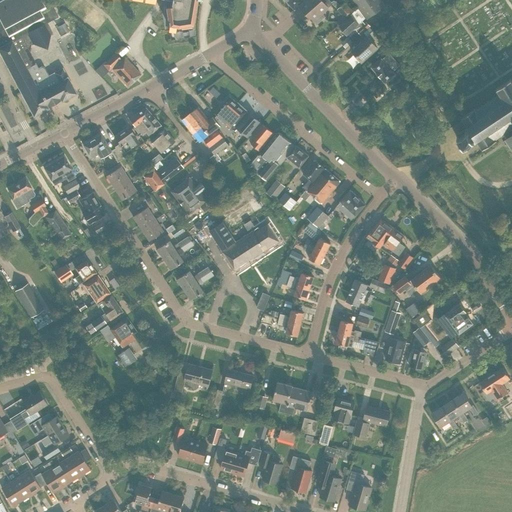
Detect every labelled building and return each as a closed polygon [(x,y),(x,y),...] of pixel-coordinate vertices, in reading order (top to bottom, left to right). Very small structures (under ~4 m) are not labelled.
[(44,67),(41,66),(38,68),(29,52),(31,46),(34,44),(46,47),(50,36),(53,34),(47,23),(58,17),(51,5),(45,8),(41,0),(0,0),(0,53),(33,116),(48,108),(47,107),(60,100),(61,101),(75,93),(62,68),(49,75),(44,67)] [(178,24),(192,22),(196,0),(162,0),(164,14),(166,14),(168,26),(177,27),(178,24)] [(285,0),(295,10),(305,0),(285,0)] [(300,6),(299,7),(302,10),(303,9),(313,21),(313,20),(317,24),(326,16),(323,12),(332,4),(331,3),(329,0),(306,0),(300,6)] [(353,0),(367,19),(385,6),(380,0),(353,0)] [(334,1),(331,3),(332,4),(342,15),(343,16),(345,19),(353,12),(345,2),(341,6),(337,2),(334,1)] [(365,18),(357,8),(353,12),(345,19),(339,25),(340,26),(339,26),(347,35),(355,28),(357,30),(357,31),(361,35),(370,26),(366,22),(365,23),(362,21),(365,18)] [(342,15),(336,22),(339,25),(345,19),(343,16),(342,15)] [(378,48),(375,44),(380,39),(373,31),(351,50),(362,62),(378,48)] [(106,63),(111,68),(120,59),(115,54),(106,63)] [(424,59),(430,67),(438,62),(432,54),(424,59)] [(382,59),(372,68),(385,83),(395,74),(392,71),(399,65),(390,55),(383,61),(382,59)] [(125,57),(112,69),(128,86),(141,74),(125,57)] [(511,81),(510,79),(496,88),(500,94),(476,110),(475,109),(461,118),(467,127),(466,128),(457,134),(458,135),(457,135),(458,137),(457,138),(463,147),(464,146),(465,147),(474,141),(474,142),(476,141),(482,150),(496,141),(495,139),(506,132),(509,136),(506,139),(511,148),(511,81)] [(231,129),(234,126),(246,111),(229,97),(215,114),(217,116),(216,118),(222,127),(221,128),(229,135),(233,130),(231,129)] [(17,124),(5,102),(1,104),(0,104),(0,108),(10,127),(17,124)] [(208,120),(198,107),(190,113),(208,136),(216,129),(220,127),(212,117),(208,120)] [(133,128),(141,121),(144,124),(153,116),(145,108),(140,111),(138,108),(134,110),(136,113),(135,114),(128,119),(134,126),(133,127),(133,128)] [(248,137),(260,123),(246,111),(234,126),(248,137)] [(203,139),(209,147),(223,138),(216,129),(208,136),(190,113),(182,120),(199,142),(203,139)] [(144,124),(141,121),(133,128),(138,133),(139,132),(141,134),(145,132),(148,136),(160,125),(153,116),(144,124)] [(262,145),(272,133),(261,124),(251,135),(255,140),(250,146),(252,147),(253,146),(258,151),(262,145)] [(98,153),(101,157),(111,151),(117,162),(123,159),(122,157),(127,154),(125,151),(138,142),(128,127),(114,136),(119,144),(115,147),(116,148),(111,150),(100,134),(83,145),(91,158),(98,153)] [(151,141),(161,153),(174,141),(164,129),(157,135),(151,141)] [(280,165),(286,157),(295,146),(291,143),(291,142),(279,131),(259,155),(258,154),(250,164),(259,171),(258,173),(266,180),(279,165),(280,165)] [(296,146),(295,146),(286,157),(299,167),(308,156),(296,146)] [(210,158),(214,163),(220,158),(217,153),(210,158)] [(159,154),(149,161),(153,166),(159,161),(162,158),(159,154)] [(69,165),(64,156),(44,168),(53,185),(66,178),(68,181),(75,177),(69,165)] [(144,177),(154,190),(182,168),(176,160),(157,174),(153,169),(144,177)] [(314,160),(303,174),(309,179),(313,182),(324,168),(314,160)] [(159,161),(153,166),(156,170),(162,165),(159,161)] [(106,176),(114,188),(128,179),(120,167),(106,176)] [(306,191),(322,204),(340,181),(325,169),(306,191)] [(199,191),(203,188),(200,183),(196,187),(189,177),(171,192),(188,214),(206,200),(199,191)] [(13,198),(12,199),(12,201),(16,208),(30,201),(29,199),(34,196),(34,194),(25,178),(7,189),(13,198)] [(62,186),(67,195),(80,188),(75,179),(62,186)] [(122,200),(136,190),(128,179),(114,188),(122,200)] [(266,193),(275,199),(285,187),(277,180),(266,193)] [(342,201),(337,207),(351,219),(365,204),(356,196),(357,196),(350,190),(341,200),(342,201)] [(65,197),(69,204),(80,197),(76,191),(65,197)] [(84,213),(90,223),(103,215),(98,206),(99,205),(92,192),(79,200),(87,212),(84,213)] [(279,200),(291,209),(296,202),(285,193),(279,200)] [(37,224),(39,221),(40,218),(48,213),(44,206),(45,206),(41,199),(30,206),(34,212),(28,219),(28,222),(32,226),(37,224)] [(225,219),(231,227),(261,208),(255,199),(225,219)] [(331,219),(328,217),(329,216),(317,207),(307,218),(322,230),(331,219)] [(147,208),(133,217),(141,229),(155,219),(147,208)] [(45,217),(61,240),(71,234),(55,211),(45,217)] [(3,217),(12,232),(20,227),(12,213),(3,217)] [(148,241),(163,231),(155,219),(141,229),(148,241)] [(394,229),(380,219),(373,229),(387,239),(394,229)] [(93,227),(97,234),(106,228),(103,222),(93,227)] [(209,231),(235,270),(279,241),(267,224),(255,233),(253,231),(235,242),(222,222),(209,231)] [(310,222),(303,230),(314,239),(321,231),(310,222)] [(170,232),(174,238),(185,231),(181,225),(170,232)] [(383,244),(387,239),(373,229),(366,238),(380,248),(383,244)] [(404,236),(394,229),(387,239),(383,244),(398,255),(405,247),(399,243),(404,236)] [(168,240),(156,249),(163,259),(175,251),(180,248),(190,241),(187,236),(172,246),(168,240)] [(313,242),(308,239),(305,244),(325,254),(330,243),(319,238),(316,245),(313,243),(313,242)] [(183,252),(193,245),(190,241),(180,248),(183,252)] [(320,264),(325,254),(305,244),(303,248),(309,251),(309,250),(312,251),(309,259),(320,264)] [(199,248),(194,252),(197,257),(203,253),(199,248)] [(169,269),(182,261),(175,251),(163,259),(169,269)] [(289,257),(300,263),(303,256),(292,251),(289,257)] [(387,259),(396,266),(399,261),(391,254),(387,259)] [(398,264),(404,269),(411,261),(404,256),(398,264)] [(75,267),(79,274),(74,278),(78,284),(84,280),(84,281),(96,273),(87,260),(75,267)] [(72,274),(65,264),(54,272),(60,282),(72,274)] [(378,279),(390,284),(396,269),(384,264),(378,279)] [(441,278),(431,265),(409,281),(404,276),(392,285),(399,293),(404,289),(409,295),(417,289),(420,293),(441,278)] [(188,271),(176,279),(183,289),(210,271),(208,267),(197,273),(192,276),(188,271)] [(210,271),(183,289),(189,299),(193,297),(202,291),(198,285),(203,282),(213,275),(210,271)] [(296,276),(295,278),(281,273),(279,277),(309,288),(313,277),(302,273),(300,278),(296,276)] [(84,285),(96,302),(109,293),(97,275),(84,285)] [(279,277),(277,282),(287,285),(293,287),(294,286),(297,287),(294,295),(306,299),(309,288),(279,277)] [(365,297),(366,297),(372,299),(373,296),(367,293),(368,292),(365,291),(368,285),(355,279),(351,290),(363,295),(363,296),(365,297)] [(370,286),(385,292),(388,285),(373,279),(370,286)] [(14,290),(30,317),(43,310),(27,283),(14,290)] [(257,307),(263,310),(271,291),(265,288),(257,307)] [(363,296),(363,295),(351,290),(346,301),(358,306),(363,296)] [(85,326),(90,333),(109,320),(110,321),(115,317),(123,312),(111,295),(98,304),(104,313),(85,326)] [(86,307),(83,302),(77,306),(80,311),(86,307)] [(411,304),(406,309),(412,317),(418,313),(411,304)] [(444,314),(437,320),(451,338),(458,333),(459,334),(473,324),(465,313),(466,312),(461,306),(446,317),(444,314)] [(359,314),(372,319),(374,313),(361,308),(359,314)] [(286,315),(280,314),(279,319),(300,324),(303,313),(292,310),(290,318),(286,317),(286,315)] [(421,312),(413,318),(420,328),(424,326),(427,323),(427,320),(421,312)] [(358,316),(355,324),(367,328),(369,319),(358,316)] [(108,342),(115,337),(122,347),(134,339),(132,335),(136,332),(126,317),(118,323),(110,329),(107,325),(100,330),(108,342)] [(385,331),(394,334),(398,321),(389,318),(385,331)] [(298,336),(300,324),(279,319),(278,324),(284,325),(284,324),(288,325),(286,333),(298,336)] [(352,323),(341,320),(338,332),(358,336),(359,333),(353,331),(353,333),(350,332),(352,323)] [(424,326),(420,328),(435,347),(439,344),(424,326)] [(412,333),(424,346),(428,342),(417,329),(412,333)] [(376,341),(358,336),(338,332),(336,343),(339,344),(347,346),(351,347),(353,341),(365,344),(363,353),(373,356),(376,341)] [(392,363),(399,365),(402,355),(401,355),(401,351),(403,352),(405,342),(391,338),(386,360),(392,361),(392,363)] [(458,347),(452,339),(441,347),(447,355),(458,347)] [(65,345),(57,350),(61,356),(69,350),(65,345)] [(421,347),(420,351),(413,349),(409,366),(423,369),(427,353),(428,349),(421,347)] [(119,355),(125,365),(134,359),(127,349),(119,355)] [(151,370),(162,364),(160,361),(162,360),(157,350),(143,357),(148,367),(149,367),(151,370)] [(175,390),(183,392),(184,386),(187,387),(187,389),(191,390),(193,390),(195,389),(197,388),(198,387),(198,386),(199,383),(208,386),(213,365),(212,370),(189,364),(191,359),(190,359),(186,374),(179,372),(175,390)] [(503,386),(502,387),(501,384),(510,378),(503,367),(479,382),(489,398),(494,395),(497,400),(508,393),(503,386)] [(224,382),(250,389),(253,375),(228,369),(224,382)] [(285,413),(292,387),(292,386),(277,382),(273,399),(281,402),(279,411),(285,413)] [(295,407),(307,410),(312,392),(292,387),(285,413),(293,415),(295,407)] [(213,408),(219,409),(223,391),(217,389),(213,408)] [(20,412),(10,418),(17,430),(40,416),(37,411),(48,404),(40,392),(23,402),(28,410),(21,414),(20,412)] [(472,406),(463,393),(452,400),(461,413),(463,412),(469,408),(474,415),(478,413),(473,405),(472,406)] [(267,397),(257,395),(254,407),(264,409),(267,397)] [(333,419),(348,423),(350,415),(351,415),(354,402),(338,398),(334,411),(335,411),(333,419)] [(461,413),(452,400),(442,407),(451,420),(452,419),(459,415),(464,422),(468,420),(463,412),(461,413)] [(377,423),(377,424),(386,426),(387,419),(388,419),(390,411),(367,405),(364,418),(358,416),(353,434),(366,437),(370,422),(377,423)] [(452,419),(451,420),(442,407),(431,413),(440,427),(449,422),(453,429),(457,426),(452,419)] [(44,429),(48,435),(63,426),(57,416),(44,424),(41,418),(29,425),(33,431),(35,430),(37,433),(44,429)] [(487,416),(481,420),(486,427),(492,423),(487,416)] [(301,432),(315,435),(319,421),(304,418),(301,432)] [(10,420),(4,425),(8,431),(6,432),(11,441),(16,438),(13,433),(17,431),(10,420)] [(257,437),(264,439),(268,427),(260,425),(257,437)] [(333,427),(324,425),(321,438),(329,440),(333,427)] [(52,441),(45,445),(47,449),(42,452),(46,460),(60,451),(56,444),(69,436),(63,426),(48,435),(52,441)] [(172,440),(180,443),(184,429),(176,427),(172,440)] [(217,445),(221,429),(213,427),(208,442),(217,445)] [(266,436),(272,438),(275,428),(269,427),(266,436)] [(296,432),(281,428),(278,439),(293,443),(296,432)] [(184,437),(178,456),(190,460),(196,441),(184,437)] [(220,469),(232,472),(238,454),(226,450),(224,449),(227,440),(220,438),(214,458),(223,461),(220,469)] [(26,440),(21,443),(24,449),(29,445),(26,440)] [(202,463),(207,444),(196,441),(190,460),(202,463)] [(13,445),(19,455),(24,452),(18,442),(13,445)] [(69,446),(61,452),(63,456),(72,450),(69,446)] [(326,446),(324,454),(335,457),(337,449),(326,446)] [(246,450),(245,455),(238,454),(232,472),(244,476),(248,463),(257,466),(262,450),(252,447),(251,452),(246,450)] [(91,469),(79,451),(69,457),(81,475),(91,469)] [(259,465),(266,467),(262,479),(277,484),(282,465),(270,461),(272,454),(263,452),(259,465)] [(297,470),(291,488),(306,492),(312,471),(308,470),(310,461),(293,456),(290,468),(297,470)] [(11,457),(2,463),(3,465),(13,460),(11,457)] [(69,457),(60,462),(72,481),(81,475),(69,457)] [(53,462),(51,458),(42,464),(44,468),(53,462)] [(336,464),(324,460),(316,485),(323,487),(320,497),(334,501),(341,479),(333,476),(336,464)] [(63,487),(72,481),(60,462),(51,468),(63,487)] [(63,487),(51,468),(42,474),(47,483),(53,493),(63,487)] [(29,470),(20,476),(32,494),(41,489),(40,487),(47,483),(42,474),(40,472),(34,476),(29,470)] [(371,488),(361,485),(364,475),(352,471),(347,487),(355,489),(350,506),(364,510),(367,502),(368,503),(370,496),(369,495),(371,488)] [(23,500),(32,494),(20,476),(11,482),(23,500)] [(13,506),(23,500),(11,482),(1,488),(13,506)] [(150,511),(154,498),(149,496),(151,488),(140,484),(135,502),(142,504),(139,511),(150,511)] [(160,511),(161,510),(167,511),(172,494),(161,491),(159,499),(154,498),(150,511),(160,511)] [(180,511),(184,498),(172,494),(167,511),(180,511)] [(122,511),(114,499),(104,505),(108,511),(128,511),(126,509),(122,511)]
